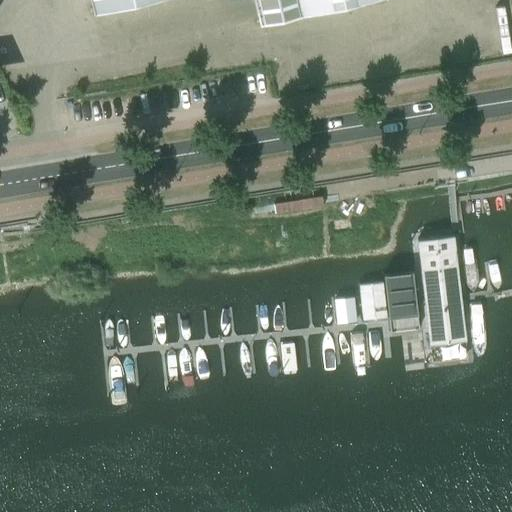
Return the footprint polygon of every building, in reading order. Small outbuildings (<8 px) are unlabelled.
[(252,0),(257,22),(298,13),(294,0),(88,0),(91,10),(137,0),(252,0)] [(294,0),(298,13),(356,0),(294,0)] [(278,210),(326,201),(325,191),(277,200),(278,210)] [(453,236),(417,241),(429,345),(465,341),(453,236)] [(40,313),(15,318),(0,322),(0,340),(20,334),(44,326),(40,313)]
